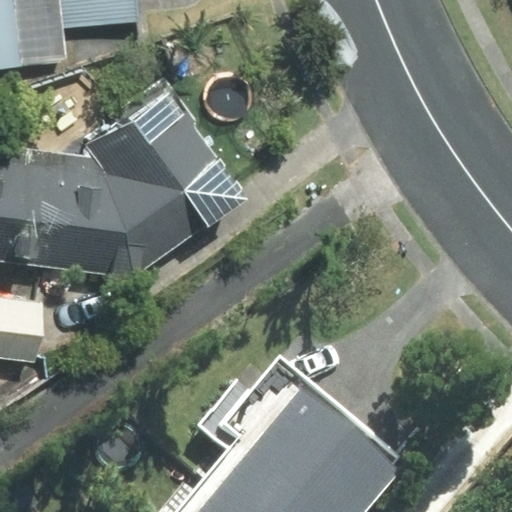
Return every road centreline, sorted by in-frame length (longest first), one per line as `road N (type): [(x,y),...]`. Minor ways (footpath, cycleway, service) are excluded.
road 1 (residential): [(377,0),(441,137),(511,231)]
road 2 (unknown): [(511,352),(395,511)]
